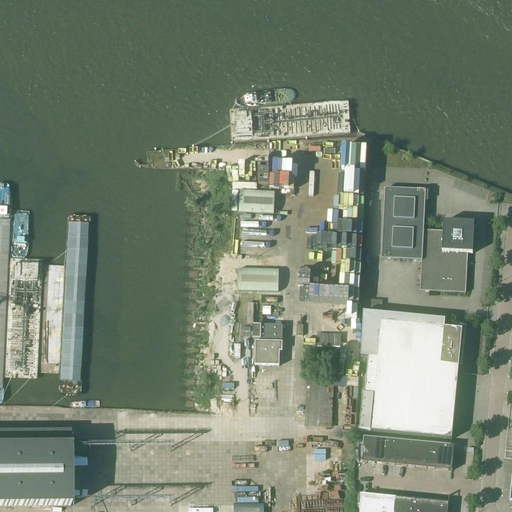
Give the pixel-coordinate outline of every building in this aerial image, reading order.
[(277,156),(277,163),(295,165),(296,158),(277,156)] [(267,187),(267,161),(258,161),(258,172),(258,187),(267,187)] [(472,254),(474,224),(443,222),(443,232),(423,231),(425,191),(385,189),(381,260),(421,262),(420,292),(465,294),(467,254),(472,254)] [(278,293),(279,271),(238,270),(238,292),(278,293)] [(382,314),(382,301),(370,301),(369,313),(382,314)] [(363,395),(359,431),(370,433),(452,440),(458,374),(459,366),(461,366),(461,367),(464,335),(464,336),(462,336),(462,331),(444,329),(445,321),(363,313),(360,358),(368,358),(365,395),(363,395)] [(252,326),(251,340),(279,341),(280,326),(252,326)] [(253,366),(277,367),(277,354),(279,354),(279,343),(253,343),(253,366)] [(336,378),(305,377),(307,385),(304,428),(331,430),(334,386),(336,378)] [(0,508),(69,507),(69,433),(0,434),(0,508)] [(374,464),(376,439),(363,438),(362,463),(374,464)] [(384,465),(386,440),(376,439),(374,464),(384,465)] [(394,466),(396,441),(386,440),(384,465),(394,466)] [(404,467),(406,442),(396,441),(394,466),(404,467)] [(414,468),(416,443),(406,442),(404,467),(414,468)] [(424,469),(426,444),(416,443),(414,468),(424,469)] [(434,470),(436,445),(426,444),(424,469),(434,470)] [(452,472),(454,447),(436,445),(434,470),(452,472)] [(276,469),(276,496),(306,496),(306,488),(305,488),(304,469),(276,469)] [(309,487),(307,503),(341,507),(345,474),(320,471),(318,488),(309,487)] [(376,511),(378,497),(360,495),(359,511),(376,511)] [(394,511),(396,498),(378,497),(376,511),(394,511)] [(265,511),(265,498),(222,498),(222,511),(265,511)] [(411,511),(413,500),(396,498),(394,511),(411,511)] [(429,511),(431,502),(413,500),(411,511),(429,511)] [(447,511),(449,504),(431,502),(429,511),(447,511)]
